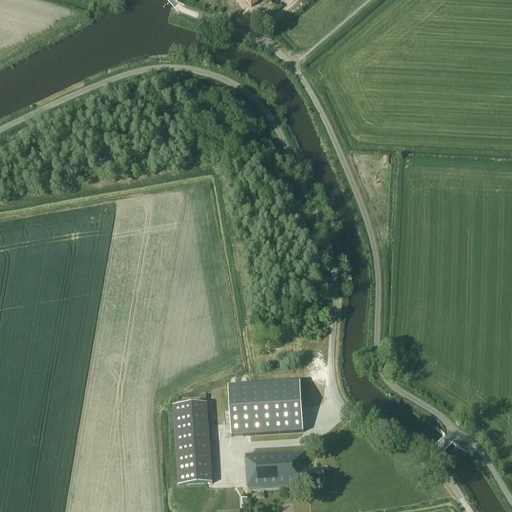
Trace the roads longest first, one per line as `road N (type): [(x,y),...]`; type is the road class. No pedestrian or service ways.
road 1 (unclassified): [(430,458),(354,415),(336,395),(331,254),(274,122),(252,96),(215,76),(162,67),(118,76),(0,129)]
road 2 (unclassified): [(456,431),(384,376),(376,352),(377,276),(360,204),(303,81),(254,37)]
